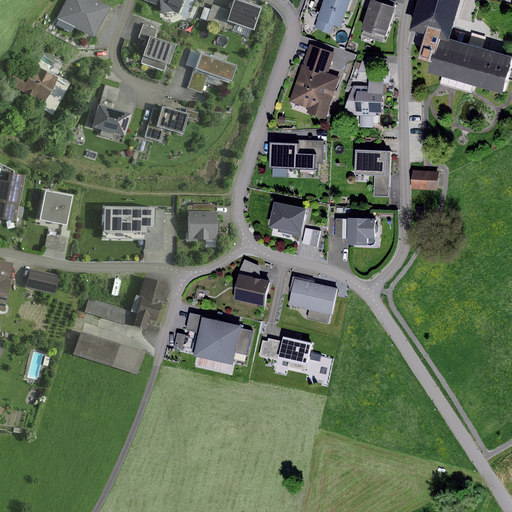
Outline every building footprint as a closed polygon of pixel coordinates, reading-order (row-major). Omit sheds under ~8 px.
[(110,7),(95,0),(66,0),(57,19),(59,20),(56,25),(71,33),(74,28),(94,38),(110,7)] [(149,0),(161,4),(162,11),(173,9),(177,10),(181,0),(149,0)] [(262,6),(243,0),(234,0),(231,11),(227,21),(254,30),(262,6)] [(324,0),(315,28),(332,34),(334,26),(341,28),(350,0),(324,0)] [(373,0),(371,0),(370,0),(361,30),(385,38),(395,7),(393,7),(373,0)] [(425,0),(418,28),(430,32),(450,38),(456,16),(455,16),(458,6),(459,7),(460,0),(425,0)] [(227,21),(231,11),(213,5),(207,21),(225,27),(227,21)] [(150,36),(155,37),(157,30),(143,25),(138,38),(145,40),(143,45),(147,46),(150,36)] [(450,38),(430,32),(422,60),(435,64),(433,71),(505,92),(511,68),(511,56),(449,39),(450,38)] [(155,37),(150,36),(147,46),(141,62),(164,70),(166,63),(170,64),(177,45),(155,37)] [(336,53),(312,45),(293,101),(312,108),(310,114),(329,120),(343,78),(329,74),(336,53)] [(195,69),(200,53),(191,50),(186,65),(195,69)] [(237,65),(200,52),(200,53),(195,69),(209,73),(232,81),(237,65)] [(375,61),(364,61),(361,72),(375,73),(375,61)] [(29,78),(18,71),(10,85),(44,104),(59,78),(37,65),(29,78)] [(209,73),(195,69),(188,89),(202,94),(209,73)] [(367,86),(353,86),(342,115),(360,116),(359,128),(373,128),(374,116),(382,116),(382,94),(387,94),(387,84),(383,83),(384,79),(368,78),(367,86)] [(120,89),(105,85),(101,98),(116,102),(120,89)] [(132,113),(99,104),(93,127),(125,136),(132,113)] [(186,113),(162,107),(161,110),(157,127),(164,129),(182,134),(187,117),(197,120),(199,113),(187,109),(186,113)] [(157,127),(161,110),(153,108),(145,138),(160,142),(164,129),(157,127)] [(293,144),(275,144),(274,166),(317,167),(317,161),(326,161),(327,140),(294,139),(293,144)] [(146,141),(139,140),(136,149),(143,151),(146,141)] [(390,152),(356,150),(355,174),(375,176),(389,176),(390,152)] [(15,171),(0,163),(0,218),(15,222),(25,176),(14,173),(15,171)] [(441,172),(416,171),(416,188),(441,189),(441,172)] [(389,176),(375,176),(374,196),(388,196),(389,176)] [(70,196),(45,191),(40,218),(65,223),(70,196)] [(392,204),(402,205),(402,195),(393,195),(392,204)] [(311,209),(279,202),(274,226),(281,228),(280,232),(305,237),(311,209)] [(155,209),(104,207),(103,231),(147,233),(147,226),(154,226),(155,211),(155,209)] [(427,207),(419,208),(419,220),(427,220),(427,207)] [(164,211),(155,211),(154,226),(147,226),(147,233),(147,249),(163,249),(164,211)] [(217,212),(190,212),(190,240),(217,240),(217,212)] [(375,219),(348,218),(347,245),(366,245),(366,238),(374,238),(374,234),(378,232),(378,226),(375,223),(375,219)] [(345,220),(337,219),(337,238),(345,239),(345,220)] [(322,232),(314,230),(311,246),(318,248),(322,232)] [(66,240),(47,237),(45,248),(64,252),(66,240)] [(243,275),(263,280),(261,266),(247,260),(241,274),(243,275)] [(12,264),(0,261),(0,309),(3,310),(12,264)] [(58,276),(33,271),(30,286),(54,291),(58,276)] [(169,282),(144,275),(133,310),(90,297),(85,313),(132,327),(133,325),(146,328),(149,319),(157,321),(169,282)] [(263,280),(243,275),(237,299),(268,307),(274,282),(263,280)] [(340,289),(297,279),(291,305),(312,310),(310,319),(330,323),(332,314),(335,314),(340,289)] [(246,327),(195,314),(191,329),(205,332),(200,355),(236,364),(239,353),(248,355),(254,331),(246,329),(246,327)] [(143,353),(81,333),(74,353),(137,373),(143,353)] [(187,334),(179,333),(176,348),(184,350),(187,334)] [(284,360),(288,342),(271,338),(270,342),(265,341),(261,357),(284,362),(284,360)] [(316,343),(289,338),(288,342),(284,360),(311,366),(316,343)]
